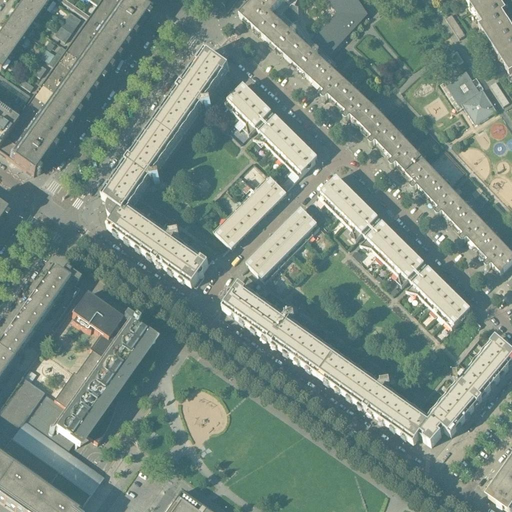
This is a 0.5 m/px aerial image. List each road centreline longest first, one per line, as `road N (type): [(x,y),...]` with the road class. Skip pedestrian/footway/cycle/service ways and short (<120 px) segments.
road 1 (residential): [(437,482),(199,315)]
road 2 (residential): [(346,156),(511,332)]
road 3 (tertiary): [(65,222),(201,29)]
road 4 (tertiary): [(177,14),(42,206)]
road 5 (residential): [(201,29),(346,156)]
road 6 (residential): [(199,315),(65,222)]
